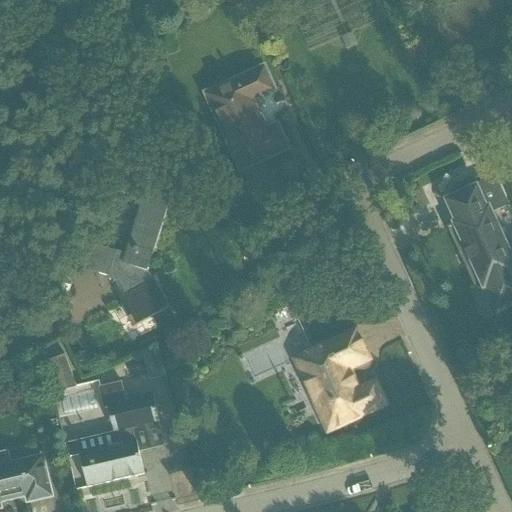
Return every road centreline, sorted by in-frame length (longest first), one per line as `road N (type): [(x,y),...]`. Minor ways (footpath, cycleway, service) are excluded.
road 1 (residential): [(468,444),(357,209),(359,188),(371,171),(511,104)]
road 2 (residential): [(468,444),(202,511)]
